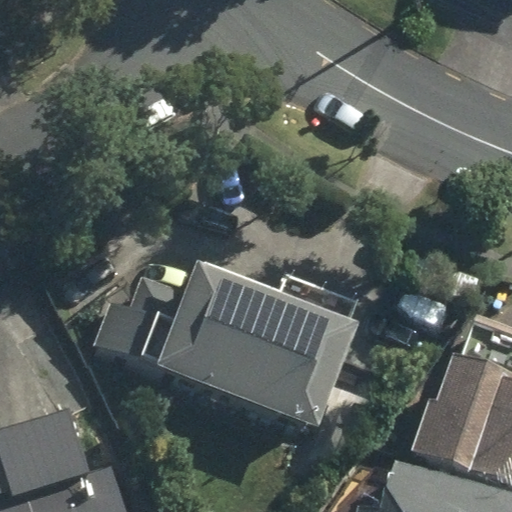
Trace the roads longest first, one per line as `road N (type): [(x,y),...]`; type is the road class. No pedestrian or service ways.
road 1 (residential): [(222,0),(391,105),(511,154)]
road 2 (residential): [(217,0),(0,134)]
